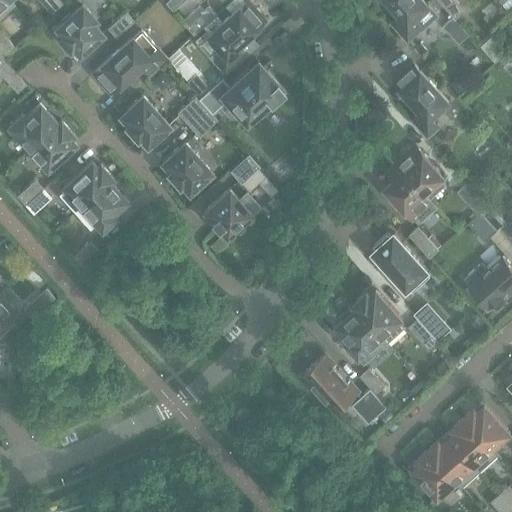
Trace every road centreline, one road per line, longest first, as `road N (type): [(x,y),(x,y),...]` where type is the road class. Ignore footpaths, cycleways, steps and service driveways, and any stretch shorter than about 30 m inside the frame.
road 1 (residential): [(266,321),(319,227),(336,155),(338,79),(322,0)]
road 2 (residential): [(266,321),(197,258),(170,208),(49,76)]
road 3 (residential): [(38,472),(173,406),(266,321)]
road 4 (residential): [(382,449),(511,331)]
